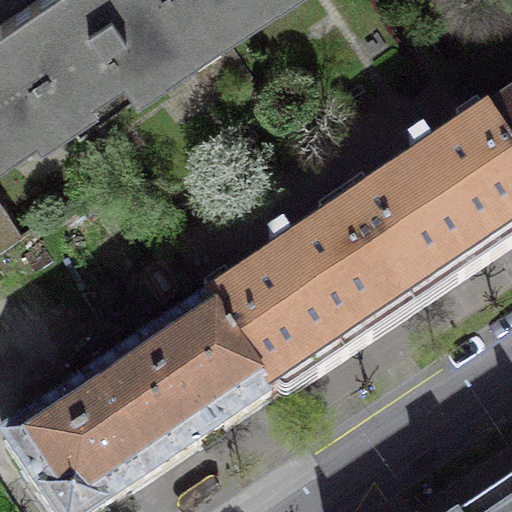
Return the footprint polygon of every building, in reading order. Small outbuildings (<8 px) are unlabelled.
[(194,0),(34,0),(1,22),(56,104),(117,64),(137,94),(165,75),(157,63),(212,26),(194,0)] [(194,0),(212,26),(251,0),(194,0)] [(1,22),(0,22),(0,247),(21,233),(0,201),(0,158),(5,155),(0,147),(0,141),(56,104),(1,22)] [(511,109),(489,125),(511,159),(511,109)] [(485,119),(344,214),(408,308),(511,237),(511,159),(489,125),(485,119)] [(113,170),(58,207),(71,225),(126,189),(113,170)] [(205,307),(207,311),(268,403),(408,308),(344,214),(205,307)] [(207,311),(90,388),(151,480),(268,403),(207,311)] [(90,388),(4,445),(48,511),(104,511),(151,480),(90,388)] [(212,476),(209,477),(181,495),(178,498),(177,502),(177,506),(178,509),(179,511),(195,511),(220,492),(221,489),(222,485),(221,482),(220,479),(217,477),(215,476),(212,476)] [(511,511),(511,489),(477,511),(511,511)]
